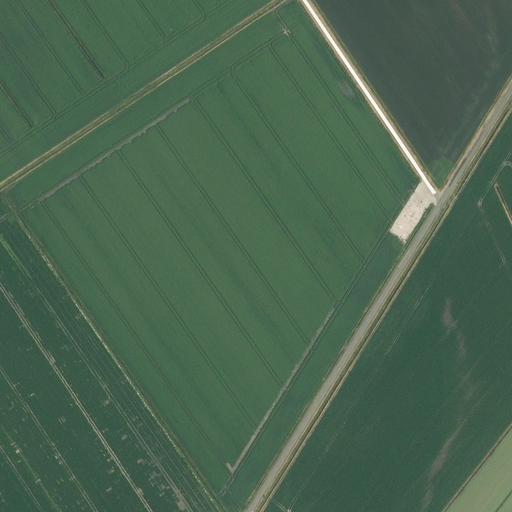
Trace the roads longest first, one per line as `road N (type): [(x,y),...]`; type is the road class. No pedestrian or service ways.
road 1 (tertiary): [(249,511),(440,202)]
road 2 (unclassified): [(440,202),(304,0)]
road 3 (tertiary): [(440,202),(511,88)]
